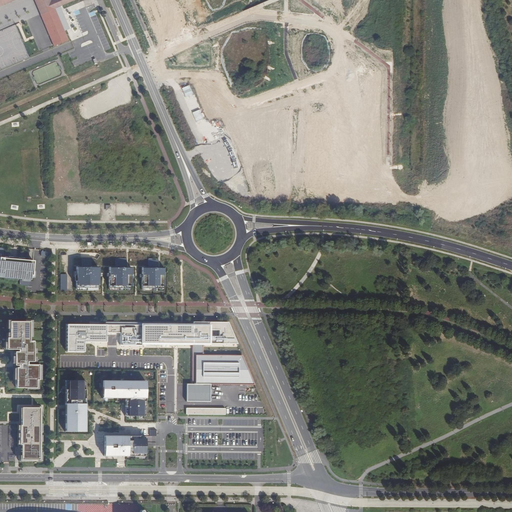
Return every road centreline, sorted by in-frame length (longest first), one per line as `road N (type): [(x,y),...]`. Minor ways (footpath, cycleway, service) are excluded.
road 1 (tertiary): [(0,477),(319,483)]
road 2 (tertiary): [(511,266),(386,232),(301,225)]
road 3 (tertiary): [(346,490),(511,492)]
road 4 (tertiary): [(302,443),(240,297)]
road 5 (residential): [(0,231),(141,238)]
